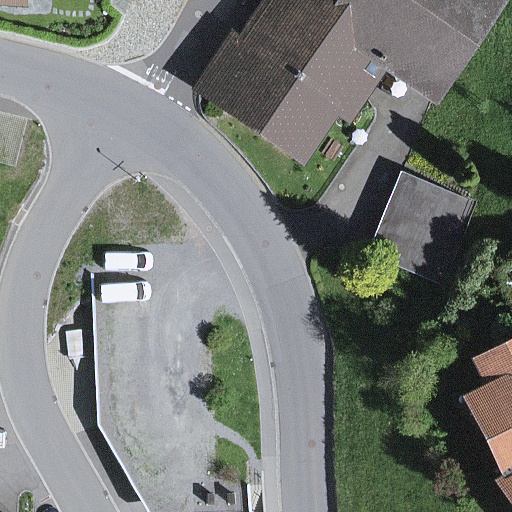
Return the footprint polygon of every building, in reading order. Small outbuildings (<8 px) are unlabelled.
[(0,0),(0,7),(28,9),(28,0),(0,0)] [(511,0),(265,0),(264,2),(380,77),(437,114),(511,0)] [(351,124),(380,77),(264,2),(235,50),(223,42),(195,85),(305,157),(334,113),(351,124)] [(465,203),(395,178),(359,275),(429,301),(465,203)] [(237,511),(237,500),(221,265),(86,274),(96,432),(144,511),(237,511)] [(511,474),(511,340),(474,359),(488,386),(468,396),(508,477),(511,474)]
